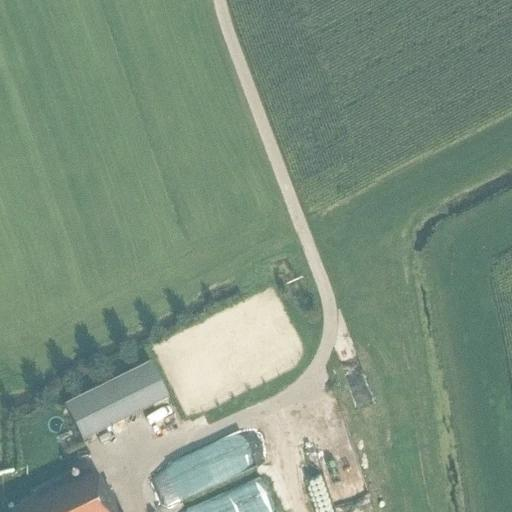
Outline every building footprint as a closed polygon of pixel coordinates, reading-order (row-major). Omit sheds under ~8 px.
[(150,366),(65,409),(83,445),(168,402),(150,366)] [(354,387),(358,407),(375,403),(370,383),(354,387)] [(344,432),(313,442),(328,489),(363,478),(356,454),(351,455),(344,432)] [(97,474),(22,511),(119,511),(109,491),(106,492),(97,474)] [(260,477),(188,510),(189,511),(274,511),(276,511),(260,477)]
